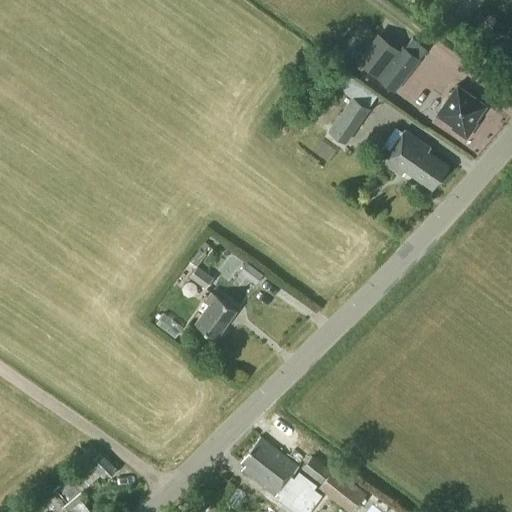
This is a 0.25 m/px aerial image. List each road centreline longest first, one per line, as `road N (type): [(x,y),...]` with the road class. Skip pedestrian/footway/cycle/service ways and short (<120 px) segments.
road 1 (unclassified): [(149,511),(511,139)]
road 2 (track): [(172,489),(0,368)]
